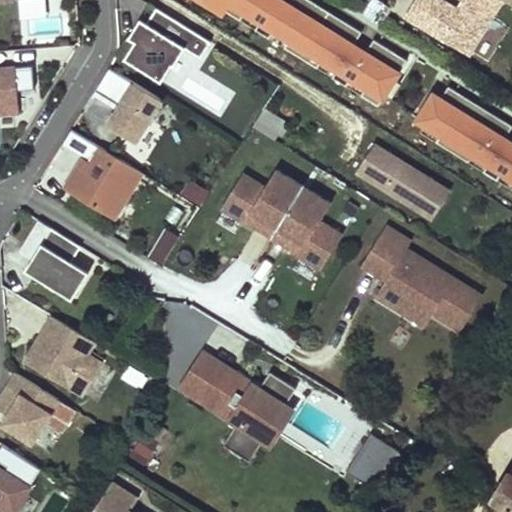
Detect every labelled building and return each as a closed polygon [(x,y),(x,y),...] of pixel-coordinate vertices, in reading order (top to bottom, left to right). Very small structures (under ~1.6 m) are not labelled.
[(207,0),(383,100),(401,69),(286,0),(207,0)] [(464,0),(459,9),(443,0),(415,0),(406,15),(469,54),(502,0),(464,0)] [(183,47),(201,58),(211,42),(157,8),(147,23),(135,42),(124,59),(161,82),(183,47)] [(141,18),(129,37),(135,42),(147,23),(141,18)] [(34,88),(32,65),(0,67),(0,113),(19,112),(17,89),(34,88)] [(119,105),(108,124),(136,142),(162,100),(109,67),(96,90),(119,105)] [(511,142),(429,90),(409,126),(511,185),(511,142)] [(285,122),(264,110),(253,126),(274,139),(285,122)] [(71,129),(61,145),(82,158),(92,142),(71,129)] [(76,169),(64,189),(114,220),(142,173),(92,142),(82,158),(91,164),(84,174),(76,169)] [(374,144),(357,172),(433,219),(451,191),(374,144)] [(303,187),(276,170),(265,188),(243,173),(220,209),(244,223),(247,218),(257,225),(254,229),(270,238),(303,187)] [(179,194),(198,207),(210,190),(191,177),(179,194)] [(330,204),(303,187),(270,238),(287,249),(289,245),(299,252),(297,255),(296,256),(319,271),(341,236),(319,222),(330,204)] [(247,218),(244,222),(254,229),(257,225),(247,218)] [(38,220),(19,252),(32,260),(51,228),(38,220)] [(149,256),(165,264),(180,233),(164,225),(149,256)] [(410,241),(385,226),(369,251),(394,266),(384,281),(375,297),(397,311),(403,302),(429,318),(431,314),(459,332),(482,295),(406,248),(410,241)] [(25,270),(73,299),(83,283),(66,272),(72,261),(81,246),(51,228),(32,260),(25,270)] [(297,255),(299,252),(289,245),(287,249),(297,255)] [(360,266),(384,281),(394,266),(369,251),(360,266)] [(72,261),(66,272),(83,283),(89,272),(72,261)] [(423,327),(429,318),(403,302),(397,311),(423,327)] [(49,313),(23,358),(73,387),(80,375),(89,380),(100,360),(85,351),(93,339),(49,313)] [(202,354),(181,387),(214,407),(211,411),(229,423),(232,418),(238,421),(235,426),(223,445),(231,449),(230,450),(241,458),(241,456),(249,461),(263,439),(264,438),(256,433),(275,401),(284,407),(284,406),(296,388),(269,372),(261,385),(258,390),(252,386),(255,381),(237,370),(234,374),(202,354)] [(0,399),(0,410),(8,415),(3,424),(32,443),(59,400),(16,373),(0,399)] [(80,375),(73,387),(82,392),(89,380),(80,375)] [(258,390),(261,385),(255,381),(252,386),(258,390)] [(264,438),(263,439),(270,443),(291,410),(284,406),(284,407),(275,401),(256,433),(264,438)] [(150,418),(130,454),(146,463),(166,427),(150,418)] [(232,418),(229,423),(235,426),(238,421),(232,418)] [(347,472),(375,490),(400,451),(382,440),(374,452),(364,445),(347,472)] [(2,444),(0,447),(0,461),(8,467),(4,471),(0,468),(0,505),(10,511),(13,511),(41,469),(2,444)] [(511,511),(511,473),(510,472),(495,498),(501,502),(494,511),(511,511)] [(138,498),(112,481),(91,511),(128,511),(129,511),(138,498)]
